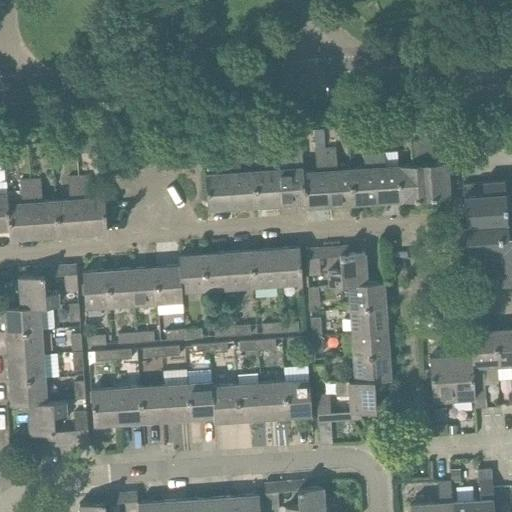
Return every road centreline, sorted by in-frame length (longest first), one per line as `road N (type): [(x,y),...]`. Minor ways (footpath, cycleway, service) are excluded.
road 1 (residential): [(0,253),(407,226)]
road 2 (secondary): [(0,93),(376,70)]
road 3 (residential): [(11,488),(49,462),(374,453)]
road 4 (residential): [(418,443),(410,297)]
road 5 (secondary): [(511,48),(376,70)]
road 6 (secondary): [(376,70),(511,70)]
